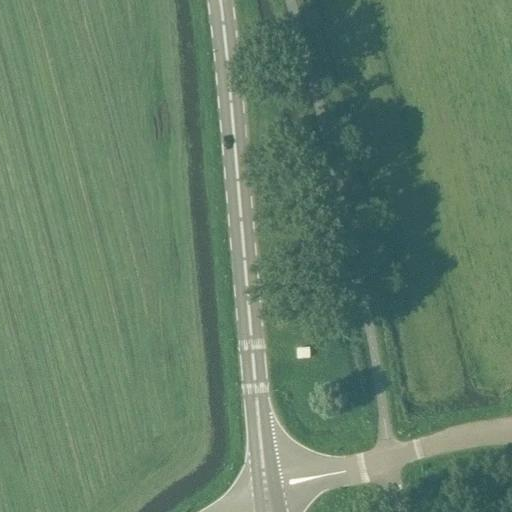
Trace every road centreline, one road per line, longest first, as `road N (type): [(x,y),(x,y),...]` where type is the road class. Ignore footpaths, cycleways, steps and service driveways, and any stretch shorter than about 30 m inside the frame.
road 1 (tertiary): [(265,501),(218,0)]
road 2 (tertiary): [(265,501),(387,462)]
road 3 (tertiary): [(511,439),(387,462)]
